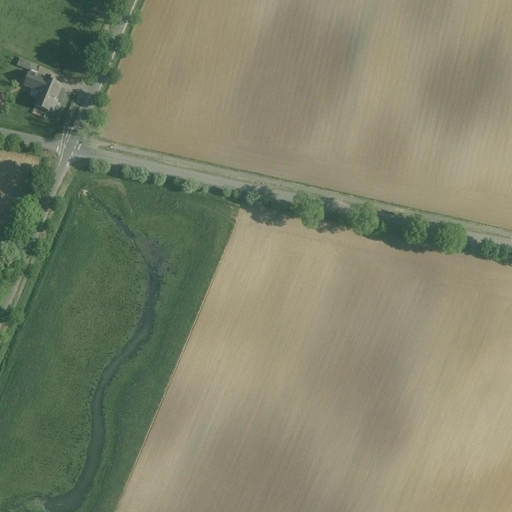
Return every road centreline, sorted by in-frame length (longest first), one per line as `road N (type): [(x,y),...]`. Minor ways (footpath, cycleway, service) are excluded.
road 1 (unclassified): [(511,248),(67,149)]
road 2 (unclassified): [(0,315),(67,149)]
road 3 (unclassified): [(67,149),(129,0)]
